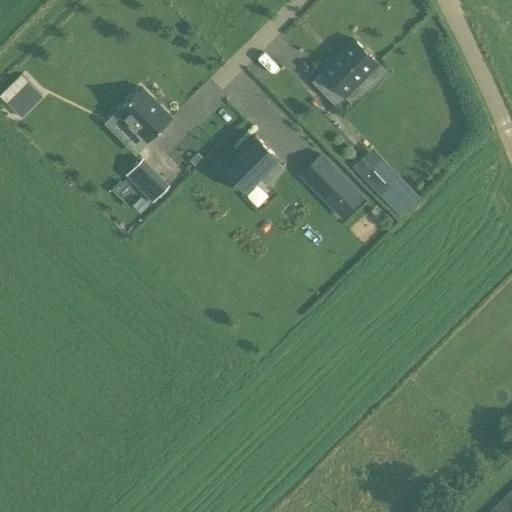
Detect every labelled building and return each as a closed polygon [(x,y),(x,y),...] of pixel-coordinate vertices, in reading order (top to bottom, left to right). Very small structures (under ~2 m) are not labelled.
[(391,53),(365,24),(331,58),(358,88),(391,53)] [(111,65),(78,96),(117,137),(150,105),(111,65)] [(0,96),(19,116),(40,94),(18,72),(0,89),(0,96)] [(282,161),(258,134),(215,171),(242,201),(282,161)] [(364,182),(379,197),(396,180),(380,165),(364,182)] [(337,168),(314,190),(330,206),(341,195),(353,207),(363,197),(337,168)] [(164,179),(149,193),(158,202),(172,187),(164,179)] [(511,511),(511,487),(485,511),(511,511)] [(443,511),(433,500),(419,511),(443,511)]
